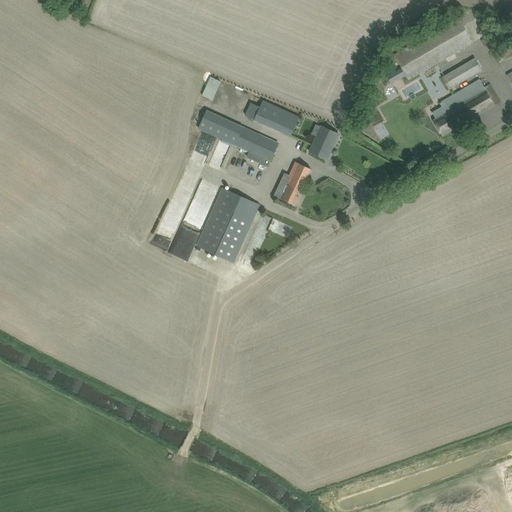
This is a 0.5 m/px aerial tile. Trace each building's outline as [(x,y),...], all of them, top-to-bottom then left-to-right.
[(395,54),(409,79),(473,42),(458,18),(395,54)] [(503,60),(511,54),(511,43),(498,51),(503,60)] [(443,77),(449,88),(481,69),(475,58),(443,77)] [(202,96),(212,100),(221,81),(211,77),(202,96)] [(432,112),(436,118),(433,120),(435,123),(442,136),(500,101),(489,83),(484,87),(479,79),(440,103),(442,106),(432,112)] [(245,115),(291,135),(299,117),(263,100),(260,107),(251,103),(245,115)] [(390,110),(393,124),(406,121),(403,107),(390,110)] [(200,125),(199,128),(203,130),(250,151),(258,134),(207,111),(206,111),(200,125)] [(308,151),(327,160),(340,134),(321,125),(308,151)] [(258,134),(250,151),(247,157),(268,166),(278,143),(258,134)] [(281,182),(275,196),(282,199),(294,205),(302,189),(311,169),(296,161),(285,184),(281,182)] [(197,246),(224,258),(234,262),(259,205),(250,200),(223,188),(197,246)]
